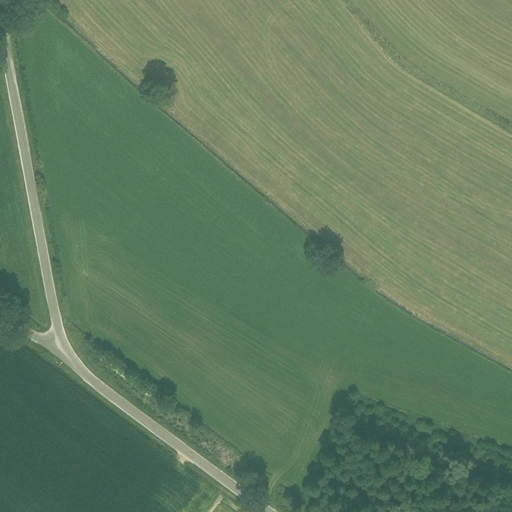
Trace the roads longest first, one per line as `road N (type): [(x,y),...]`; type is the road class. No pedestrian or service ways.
road 1 (unclassified): [(63,346),(0,31)]
road 2 (unclassified): [(267,511),(84,373),(63,346)]
